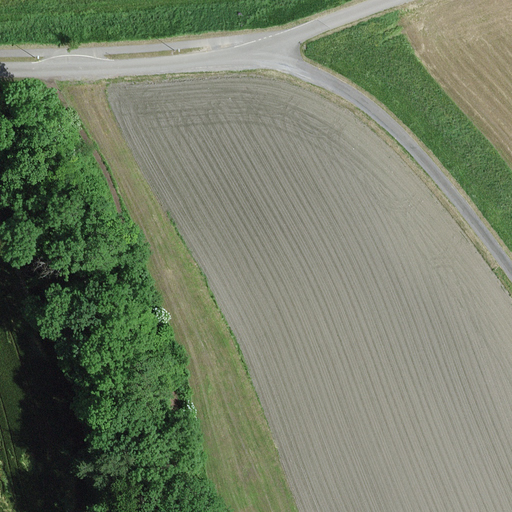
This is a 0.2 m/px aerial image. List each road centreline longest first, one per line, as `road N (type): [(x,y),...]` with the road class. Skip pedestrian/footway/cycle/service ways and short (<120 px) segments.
road 1 (residential): [(272,59),(343,88),(385,120),(511,271)]
road 2 (unclassified): [(0,70),(272,59)]
road 3 (residential): [(385,0),(295,38),(272,59)]
